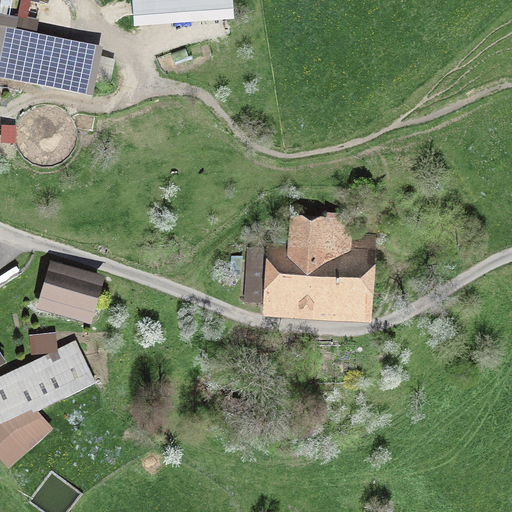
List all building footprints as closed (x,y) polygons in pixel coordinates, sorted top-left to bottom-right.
[(134,0),(135,22),(236,18),(235,0),(134,0)] [(36,25),(0,17),(0,43),(1,44),(0,49),(0,75),(87,94),(96,53),(33,40),(36,25)] [(265,246),(263,318),(370,320),(371,251),(354,251),(354,219),(287,218),(286,246),(265,246)] [(53,261),(39,309),(92,324),(105,276),(53,261)] [(0,426),(0,461),(8,470),(51,431),(34,413),(96,382),(76,342),(0,379),(0,425),(0,426)]
